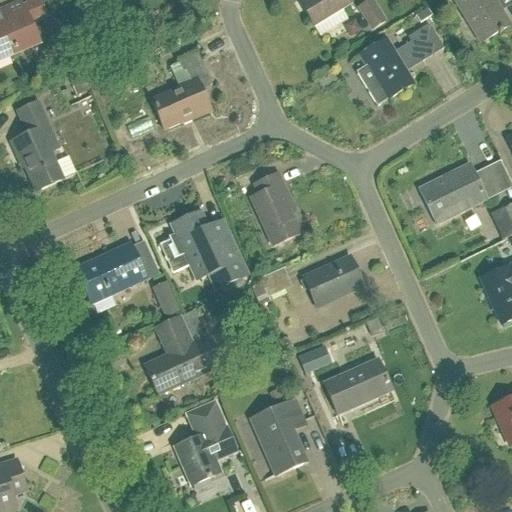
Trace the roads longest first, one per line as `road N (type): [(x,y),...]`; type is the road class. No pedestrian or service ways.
road 1 (residential): [(0,253),(278,129)]
road 2 (unclassified): [(113,511),(0,262)]
road 3 (residential): [(450,372),(356,173)]
road 4 (residential): [(356,173),(511,76)]
road 5 (residential): [(278,129),(230,23),(231,0)]
